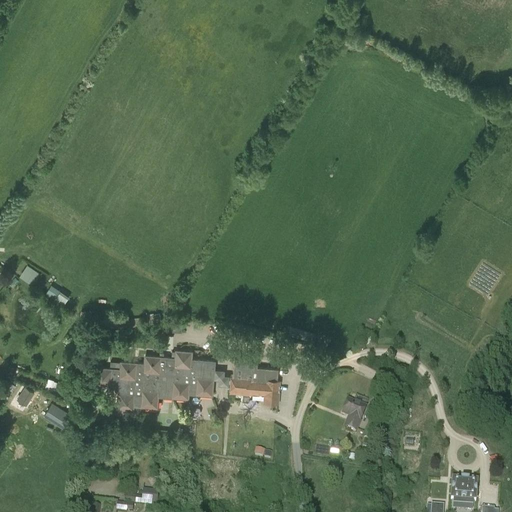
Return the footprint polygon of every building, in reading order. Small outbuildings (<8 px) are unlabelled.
[(20,275),(31,282),(37,273),(26,266),(20,275)] [(42,287),(45,282),(40,278),(36,283),(42,287)] [(55,299),(61,290),(51,283),(45,292),(55,299)] [(310,344),(313,336),(289,328),(287,334),(286,336),(310,344)] [(101,353),(112,350),(109,343),(99,346),(101,353)] [(187,393),(211,395),(214,361),(190,359),(191,352),(175,350),(175,351),(171,351),(171,358),(144,356),(144,364),(110,361),(109,368),(95,367),(94,383),(118,385),(116,408),(132,409),(133,406),(156,407),(157,396),(187,398),(187,393)] [(234,354),(232,372),(232,374),(230,374),(229,393),(251,395),(251,394),(264,395),(263,403),(277,404),(279,381),(277,381),(278,369),(257,367),(257,356),(234,354)] [(53,380),(54,379),(48,377),(44,389),(50,391),(50,390),(61,394),(64,384),(53,380)] [(25,404),(32,392),(25,388),(18,399),(25,404)] [(341,414),(349,417),(344,428),(356,433),(366,409),(347,401),(341,414)] [(66,412),(51,402),(43,415),(63,429),(71,416),(65,413),(66,412)] [(361,438),(370,442),(372,437),(376,439),(379,431),(377,430),(380,423),(369,419),(363,434),(361,438)] [(255,447),(254,453),(262,456),(264,450),(255,447)] [(450,499),(450,500),(451,500),(451,508),(454,508),(454,511),(473,511),(474,502),(475,502),(475,501),(475,498),(477,498),(478,495),(475,494),(476,483),(477,483),(477,481),(475,481),(475,482),(468,481),(467,481),(467,479),(461,478),(461,480),(453,480),(452,480),(452,481),(450,499)] [(156,506),(158,494),(142,493),(142,497),(124,495),(123,503),(156,506)]
